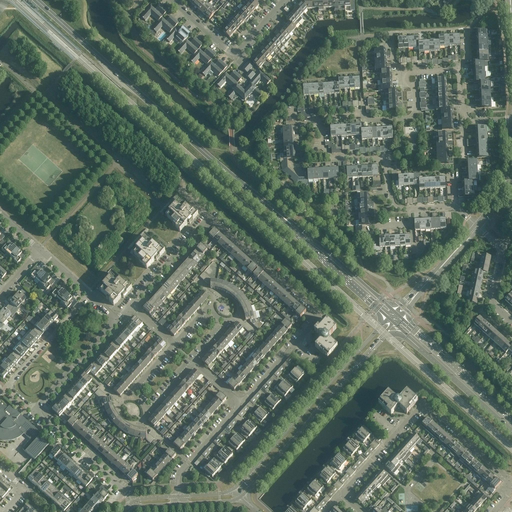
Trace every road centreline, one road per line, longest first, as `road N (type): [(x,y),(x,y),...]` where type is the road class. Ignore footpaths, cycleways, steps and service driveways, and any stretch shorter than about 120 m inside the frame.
road 1 (secondary): [(284,219),(34,0)]
road 2 (tertiary): [(388,317),(236,489)]
road 3 (tertiary): [(241,497),(385,334)]
road 4 (residential): [(396,432),(423,405),(508,479),(507,496),(493,511)]
road 5 (residential): [(295,342),(319,315),(209,216)]
road 6 (residential): [(33,412),(5,387),(88,294)]
road 7 (residential): [(320,122),(321,148),(333,159),(385,157),(393,204),(410,208)]
road 8 (residential): [(193,360),(149,409),(130,393),(174,343)]
road 9 (residential): [(172,0),(231,52),(286,0)]
road 10 (secondary): [(511,420),(400,316)]
road 11 (secondary): [(394,311),(284,219)]
road 12 (secondary): [(284,219),(388,317)]
road 13 (secondary): [(407,336),(511,431)]
road 14 (residential): [(320,118),(413,118),(413,90),(402,74)]
road 15 (residential): [(132,504),(33,412)]
road 16 (residential): [(174,343),(210,306),(227,322),(193,360)]
road 17 (residential): [(33,412),(115,319)]
